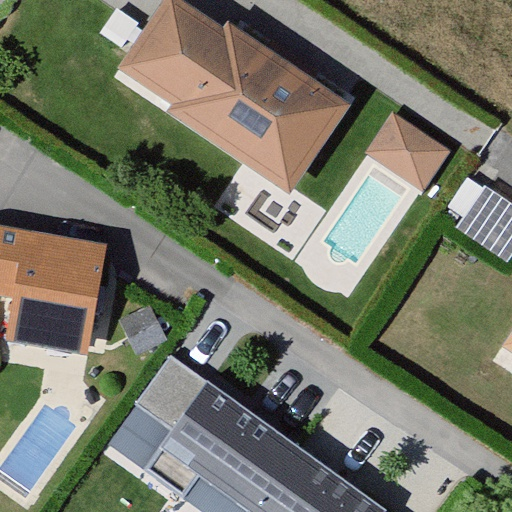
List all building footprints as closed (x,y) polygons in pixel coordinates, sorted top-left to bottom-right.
[(159,126),(280,205),(336,119),(295,92),(305,76),(267,51),(257,66),(217,40),(215,43),(163,9),(112,85),(164,119),(159,126)] [(393,110),(369,152),(431,187),(455,145),(393,110)] [(0,244),(0,311),(5,312),(1,357),(74,366),(87,260),(0,244)] [(511,330),(491,363),(511,377),(511,330)] [(211,381),(173,355),(136,403),(176,430),(211,381)] [(305,444),(213,378),(211,381),(176,430),(148,468),(186,496),(203,473),(256,511),(305,444)] [(393,508),(305,444),(256,511),(390,511),(391,511),(393,508)]
